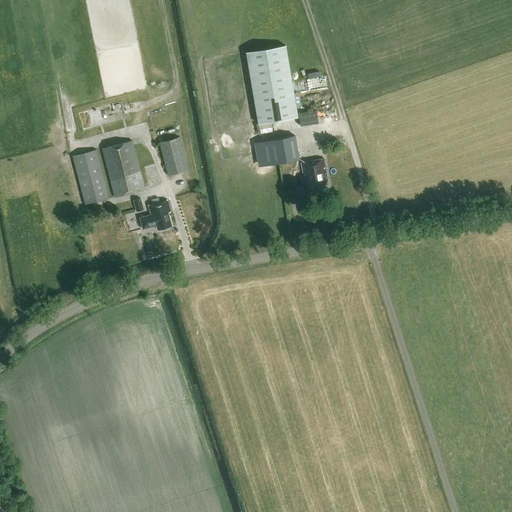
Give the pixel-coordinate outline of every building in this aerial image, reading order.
[(258,123),(298,117),(285,45),(245,52),(258,123)] [(300,126),(318,123),(316,110),(298,113),(300,126)] [(95,111),(82,113),(83,123),(96,121),(95,111)] [(168,175),(188,170),(180,137),(181,137),(180,134),(173,136),(174,139),(160,142),(168,175)] [(295,135),(259,142),(263,166),(300,159),(295,135)] [(114,197),(145,189),(132,141),(101,149),(114,197)] [(109,198),(97,150),(72,156),(85,204),(109,198)] [(311,196),(326,193),(324,181),(327,180),(324,158),(301,162),(305,184),(309,183),(311,196)] [(136,211),(144,209),(140,198),(133,200),(136,211)] [(166,200),(147,205),(150,215),(139,218),(142,229),(156,225),(157,230),(171,226),(167,213),(170,212),(166,200)]
